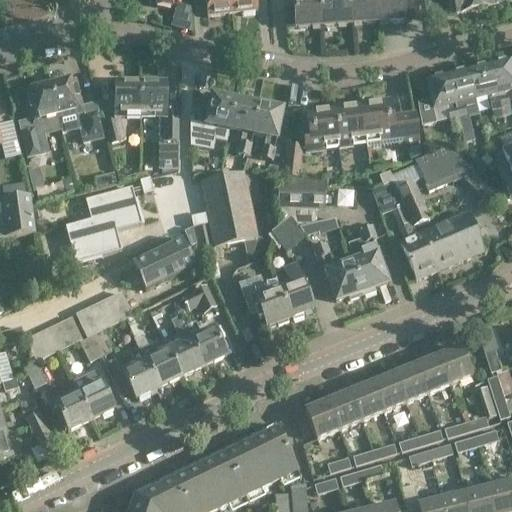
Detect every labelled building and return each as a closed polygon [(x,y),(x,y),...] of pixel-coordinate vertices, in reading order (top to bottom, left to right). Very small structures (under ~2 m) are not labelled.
[(205,0),(207,18),(231,16),(229,0),(205,0)] [(229,0),(231,16),(257,13),(255,0),(229,0)] [(319,0),(292,0),(293,11),(285,12),(286,30),(321,28),(319,0)] [(319,0),(321,28),(351,26),(349,0),(319,0)] [(374,0),(349,0),(351,26),(377,24),(374,0)] [(374,0),(377,24),(411,22),(410,4),(402,4),(402,0),(374,0)] [(495,6),(494,5),(505,3),(504,0),(451,0),(452,1),(450,1),(448,4),(450,11),(453,13),(455,13),(456,16),(495,6)] [(511,64),(511,61),(489,66),(498,101),(506,99),(505,93),(511,91),(511,64)] [(498,101),(489,66),(468,71),(476,100),(488,97),(489,103),(498,101)] [(454,105),(462,103),(476,100),(468,71),(447,76),(454,105)] [(447,76),(425,81),(430,101),(417,104),(422,127),(436,124),(432,110),(445,107),(454,105),(447,76)] [(52,87),(49,88),(57,120),(58,120),(61,131),(62,135),(80,131),(82,140),(102,135),(96,114),(83,117),(79,98),(77,98),(73,82),(63,85),(61,82),(53,84),(52,87)] [(124,143),(119,122),(139,122),(139,82),(125,82),(123,84),(114,84),(114,122),(104,125),(109,147),(124,143)] [(156,84),(154,82),(139,82),(139,122),(159,122),(159,170),(177,170),(178,121),(165,121),(165,85),(156,84)] [(61,131),(58,120),(57,120),(49,88),(47,89),(44,86),(37,88),(36,91),(25,94),(29,111),(28,111),(31,122),(19,125),(28,160),(48,155),(43,136),(61,131)] [(235,99),(223,96),(222,99),(210,97),(205,126),(190,124),(190,147),(211,151),(213,141),(226,143),(228,131),(235,99)] [(250,145),(252,136),(258,107),(246,104),(247,101),(235,99),(228,131),(241,134),(239,143),(244,144),(250,145)] [(510,116),(506,99),(498,101),(502,118),(510,116)] [(494,122),(502,120),(502,118),(498,101),(489,103),(494,122)] [(391,121),(388,102),(360,106),(365,142),(379,139),(380,144),(400,141),(401,145),(418,143),(414,115),(397,118),(397,120),(391,121)] [(467,116),(466,116),(462,103),(454,105),(457,119),(461,135),(471,132),(467,116)] [(258,107),(252,136),(265,139),(260,161),(271,163),(282,111),(271,109),(272,106),(260,104),(259,107),(258,107)] [(445,107),(449,121),(457,119),(454,105),(445,107)] [(352,148),(352,143),(365,142),(360,106),(333,110),(338,145),(338,150),(352,148)] [(325,152),(324,147),(338,145),(333,110),(305,113),(308,132),(303,133),(306,155),(325,152)] [(250,145),(244,144),(239,143),(237,156),(247,158),(250,145)] [(511,146),(502,151),(511,174),(511,146)] [(297,180),(301,149),(287,147),(283,178),(297,180)] [(428,195),(473,175),(447,149),(414,162),(428,195)] [(470,153),(462,161),(469,169),(477,161),(470,153)] [(416,166),(390,177),(393,185),(396,194),(403,210),(409,225),(411,231),(430,223),(415,187),(423,184),(416,166)] [(155,167),(141,167),(142,178),(155,174),(155,167)] [(269,168),(267,178),(280,180),(281,170),(269,168)] [(112,175),(93,180),(96,191),(115,187),(112,175)] [(256,241),(242,175),(200,184),(209,227),(193,231),(200,263),(217,260),(215,250),(256,241)] [(382,189),(393,185),(389,175),(379,179),(382,189)] [(276,212),(324,213),(325,181),(277,180),(276,212)] [(139,183),(143,197),(153,194),(149,181),(139,183)] [(393,185),(382,189),(371,194),(381,219),(391,215),(403,210),(396,194),(393,185)] [(131,193),(85,206),(90,225),(93,233),(113,227),(116,236),(141,229),(131,193)] [(0,220),(0,240),(34,236),(29,198),(0,202),(0,207),(2,220),(0,220)] [(190,219),(193,229),(207,226),(204,216),(190,219)] [(435,275),(484,255),(467,216),(422,234),(426,245),(423,245),(435,275)] [(291,221),(281,228),(296,247),(306,239),(299,231),(299,230),(298,229),(291,221)] [(90,225),(65,232),(75,268),(121,255),(116,236),(113,227),(93,233),(90,225)] [(414,238),(411,231),(409,225),(401,228),(406,241),(414,238)] [(313,226),(299,231),(306,239),(316,236),(313,226)] [(281,228),(271,236),(286,255),(296,247),(281,228)] [(362,298),(374,293),(373,290),(387,286),(372,242),(375,241),(371,229),(358,234),(361,241),(347,246),(353,263),(350,264),(362,298)] [(423,245),(426,245),(422,234),(414,238),(406,241),(399,244),(416,283),(435,275),(423,245)] [(180,243),(133,266),(154,308),(207,282),(199,266),(193,269),(180,243)] [(350,264),(338,268),(336,262),(331,263),(325,245),(313,249),(317,261),(320,260),(335,303),(348,299),(349,302),(362,298),(350,264)] [(289,320),(291,319),(292,322),(302,318),(301,316),(313,311),(301,282),(300,282),(294,266),(284,270),(290,286),(277,291),(289,320)] [(128,269),(115,275),(123,291),(136,285),(128,269)] [(289,320),(277,291),(265,296),(259,279),(238,287),(250,317),(259,314),(265,329),(276,325),(277,328),(287,324),(286,321),(289,320)] [(215,310),(206,290),(183,301),(189,313),(200,308),(203,316),(215,310)] [(76,317),(87,340),(132,318),(121,295),(76,317)] [(71,320),(26,342),(36,363),(81,342),(71,320)] [(170,325),(176,337),(184,333),(183,330),(178,320),(170,325)] [(226,358),(213,331),(199,338),(193,325),(183,330),(184,333),(202,370),(226,358)] [(20,330),(0,335),(0,346),(1,349),(24,342),(20,330)] [(166,353),(180,380),(202,370),(184,333),(176,337),(177,338),(162,345),(166,353)] [(112,354),(103,334),(91,339),(101,359),(112,354)] [(157,391),(180,380),(166,353),(162,345),(148,352),(141,338),(134,342),(139,353),(157,391)] [(80,345),(89,365),(101,359),(91,339),(80,345)] [(472,380),(459,350),(437,359),(449,389),(472,380)] [(500,372),(493,352),(484,355),(490,375),(500,372)] [(130,357),(117,364),(122,375),(135,402),(157,391),(139,353),(130,357)] [(449,389),(437,359),(415,368),(427,398),(449,389)] [(37,364),(25,370),(35,391),(47,385),(37,364)] [(427,398),(415,368),(393,377),(405,407),(427,398)] [(113,412),(95,374),(72,385),(76,394),(90,423),(113,412)] [(405,407),(393,377),(370,386),(383,416),(405,407)] [(487,384),(493,405),(503,401),(497,381),(487,384)] [(14,382),(1,386),(3,395),(16,391),(14,382)] [(383,416),(370,386),(348,395),(360,425),(383,416)] [(76,394),(67,398),(68,400),(54,407),(67,434),(90,424),(76,394)] [(360,425),(348,395),(326,404),(338,434),(360,425)] [(510,422),(503,401),(493,405),(500,425),(510,422)] [(304,413),(316,443),(338,434),(326,404),(304,413)] [(29,428),(42,422),(39,414),(26,420),(29,428)] [(466,416),(461,418),(462,423),(463,423),(465,428),(468,437),(488,431),(485,421),(469,426),(466,416)] [(29,428),(39,448),(52,442),(42,422),(29,428)] [(444,434),(447,444),(468,437),(465,428),(444,434)] [(217,511),(298,473),(278,434),(139,501),(135,511),(217,511)] [(442,445),(439,435),(419,441),(422,451),(442,445)] [(477,451),(498,445),(495,435),(474,441),(477,451)] [(0,438),(0,464),(19,459),(14,443),(9,444),(7,436),(0,438)] [(398,447),(401,457),(422,451),(419,441),(398,447)] [(474,441),(454,447),(457,457),(477,451),(474,441)] [(396,459),(393,449),(373,455),(376,465),(396,459)] [(431,464),(452,458),(449,449),(428,455),(431,464)] [(352,461),(355,471),(376,465),(373,455),(352,461)] [(428,455),(408,461),(411,471),(431,464),(428,455)] [(329,479),(350,473),(347,463),(326,469),(329,479)] [(362,485),(383,479),(380,469),(359,475),(362,485)] [(359,475),(339,481),(342,491),(362,485),(359,475)] [(334,483),(313,489),(316,499),(337,493),(334,483)] [(511,511),(511,490),(511,484),(486,490),(491,511),(511,511)] [(413,490),(401,492),(405,511),(441,511),(439,502),(417,507),(413,490)] [(491,511),(486,490),(463,496),(466,511),(491,511)] [(466,511),(463,496),(439,502),(441,511),(466,511)]
